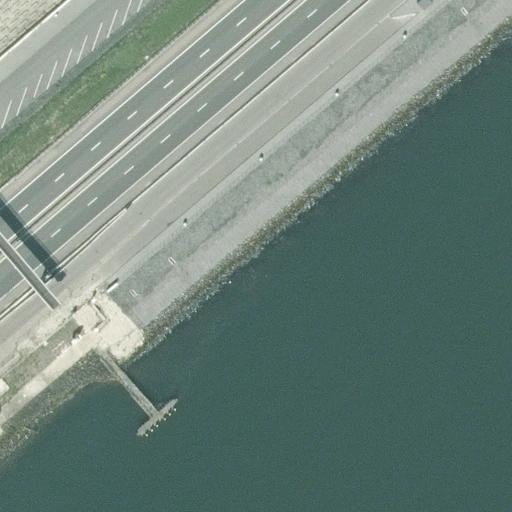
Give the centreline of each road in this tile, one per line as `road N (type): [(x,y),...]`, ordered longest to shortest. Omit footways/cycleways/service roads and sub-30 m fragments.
road 1 (motorway): [(0,282),(331,0)]
road 2 (motorway): [(271,0),(0,230)]
